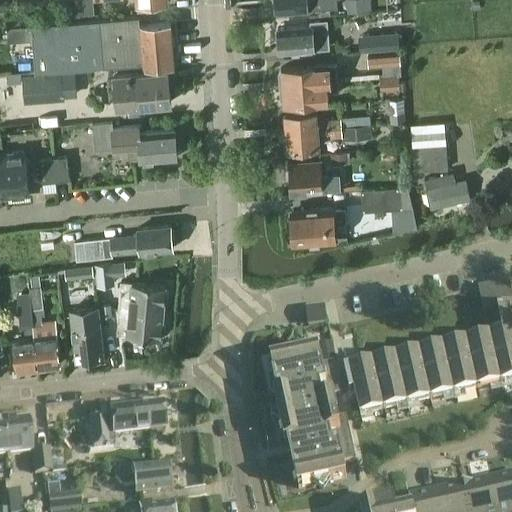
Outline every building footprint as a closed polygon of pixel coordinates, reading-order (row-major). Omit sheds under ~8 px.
[(273,0),(276,2),(277,12),(338,7),(337,0),(273,0)] [(366,10),(365,0),(347,0),(348,12),(366,10)] [(168,23),(168,14),(139,16),(32,25),(32,26),(8,28),(9,43),(34,41),(34,49),(36,72),(144,63),(144,68),(174,65),(171,23),(168,23)] [(314,25),(278,28),(278,31),(278,32),(276,37),(279,42),(280,52),(299,51),(301,54),(313,53),(313,49),(316,49),(316,48),(332,47),(330,19),(314,20),(314,25)] [(399,32),(365,35),(366,51),(400,49),(399,32)] [(399,50),(368,53),(370,68),(390,66),(391,75),(402,74),(399,50)] [(339,81),(337,63),(282,68),(282,70),(279,73),(279,78),(283,80),(283,86),(339,81)] [(172,102),(168,71),(116,76),(119,108),(172,102)] [(22,83),(21,73),(7,74),(7,84),(22,83)] [(36,77),(36,73),(24,73),(24,78),(23,78),(25,98),(39,97),(40,99),(67,97),(65,74),(38,76),(38,77),(36,77)] [(401,77),(381,79),(382,90),(402,89),(401,77)] [(284,101),(285,103),(329,99),(328,91),(340,90),(339,81),(283,86),(284,91),(281,93),(281,99),(284,101)] [(286,127),(287,132),(365,125),(364,116),(318,120),(317,112),(285,114),(285,116),(283,119),(283,124),(286,127)] [(404,112),(390,113),(391,124),(404,123),(404,112)] [(115,147),(113,127),(113,123),(93,124),(95,148),(115,147)] [(141,156),(141,160),(177,158),(175,129),(139,131),(139,125),(113,127),(115,147),(129,146),(130,157),(141,156)] [(371,125),(365,125),(287,132),(287,137),(284,140),(285,145),(288,148),(288,149),(319,147),(318,138),(371,134),(371,125)] [(446,142),(416,145),(418,172),(448,170),(446,142)] [(388,151),(387,154),(388,158),(392,159),(395,159),(398,157),(399,153),(397,150),(394,148),(390,148),(388,151)] [(25,151),(3,153),(8,196),(30,194),(25,151)] [(349,163),(348,152),(332,153),(332,164),(349,163)] [(54,157),(56,181),(69,179),(67,156),(54,157)] [(56,181),(54,157),(40,159),(43,182),(56,181)] [(322,190),(320,162),(289,164),(289,167),(286,167),(287,178),(290,178),(290,181),(292,181),(292,188),(291,188),(291,189),(306,188),(306,192),(322,190)] [(457,181),(454,171),(425,178),(432,209),(471,199),(467,179),(457,181)] [(406,208),(404,187),(393,188),(381,189),(362,190),(364,212),(406,208)] [(318,206),(318,210),(293,212),(295,241),(317,239),(318,243),(334,242),(334,238),(335,238),(334,223),(347,222),(346,208),(333,209),(333,205),(318,206)] [(173,249),(171,225),(139,228),(139,235),(76,241),(78,260),(113,256),(112,253),(141,250),(141,252),(143,252),(143,255),(156,253),(155,251),(173,249)] [(114,281),(112,263),(95,265),(97,283),(114,281)] [(93,275),(92,267),(66,270),(67,278),(93,275)] [(122,282),(120,308),(164,312),(165,300),(168,298),(169,291),(166,289),(166,285),(122,282)] [(511,298),(508,282),(477,289),(483,315),(497,312),(503,340),(346,376),(344,370),(349,393),(354,392),(360,418),(511,383),(511,298)] [(41,286),(29,288),(30,292),(32,306),(38,367),(47,366),(50,368),(55,368),(57,365),(61,364),(57,335),(55,320),(43,321),(42,316),(45,315),(41,286)] [(113,317),(112,304),(101,306),(102,318),(113,317)] [(28,338),(13,340),(16,369),(16,370),(20,369),(23,371),(28,371),(29,369),(30,368),(38,367),(32,306),(19,308),(20,323),(24,326),(24,328),(25,335),(28,335),(28,338)] [(104,357),(98,307),(71,310),(77,360),(90,359),(92,361),(99,360),(101,358),(104,357)] [(164,312),(120,308),(117,334),(162,338),(162,334),(166,333),(166,325),(163,323),(164,312)] [(325,325),(324,311),(306,313),(308,327),(325,325)] [(321,367),(318,353),(270,363),(277,396),(274,397),(285,445),(288,444),(298,490),(346,480),(343,465),(356,462),(346,418),(337,420),(332,398),(341,396),(334,364),(321,367)] [(140,358),(125,360),(126,368),(141,366),(140,358)] [(165,431),(161,405),(109,411),(110,422),(105,422),(104,420),(89,422),(93,449),(114,446),(113,437),(165,431)] [(28,421),(2,424),(6,457),(32,454),(28,421)] [(52,474),(49,452),(37,453),(39,468),(36,468),(37,476),(52,474)] [(166,470),(166,466),(132,470),(131,467),(113,469),(114,479),(121,488),(134,487),(135,496),(169,492),(168,480),(169,477),(169,472),(166,470)] [(511,511),(511,475),(408,498),(411,510),(403,511),(395,511),(393,503),(360,510),(360,511),(511,511)] [(60,498),(58,486),(47,487),(49,511),(77,511),(80,511),(78,496),(60,498)] [(9,505),(9,511),(21,511),(20,503),(9,505)]
